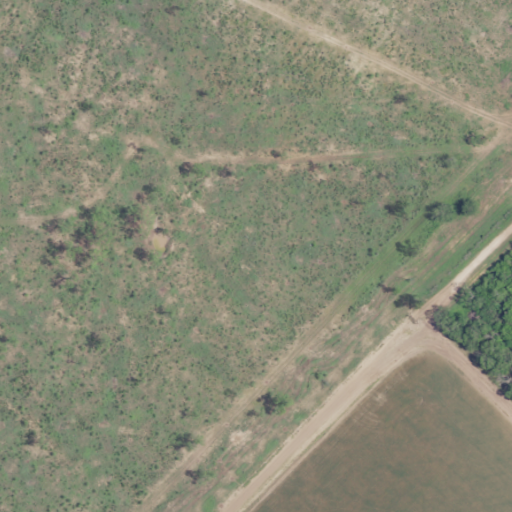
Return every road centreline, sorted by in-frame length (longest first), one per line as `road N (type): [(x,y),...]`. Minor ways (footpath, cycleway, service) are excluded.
road 1 (residential): [(511,149),(93,166),(0,196)]
road 2 (residential): [(306,511),(511,319)]
